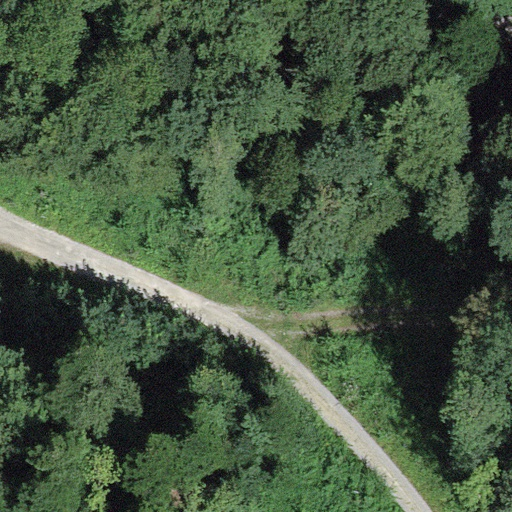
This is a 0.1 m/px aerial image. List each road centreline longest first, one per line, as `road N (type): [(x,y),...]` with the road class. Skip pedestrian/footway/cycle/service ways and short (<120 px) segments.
road 1 (track): [(0,221),(176,309),(343,424),(429,511)]
road 2 (track): [(176,309),(306,312),(511,297)]
road 3 (track): [(511,21),(331,0)]
